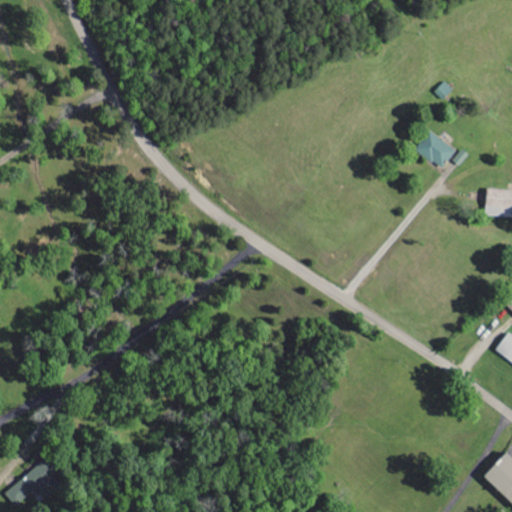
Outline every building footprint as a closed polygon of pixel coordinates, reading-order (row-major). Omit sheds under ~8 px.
[(461,152),(437,130),(422,147),(446,169),(461,152)] [(492,216),(511,216),(511,189),(493,189),(492,216)] [(511,334),(501,351),(511,358),(511,334)] [(511,452),(492,474),(511,492),(511,452)] [(51,497),(73,480),(55,457),(10,492),(22,507),(45,489),(51,497)]
